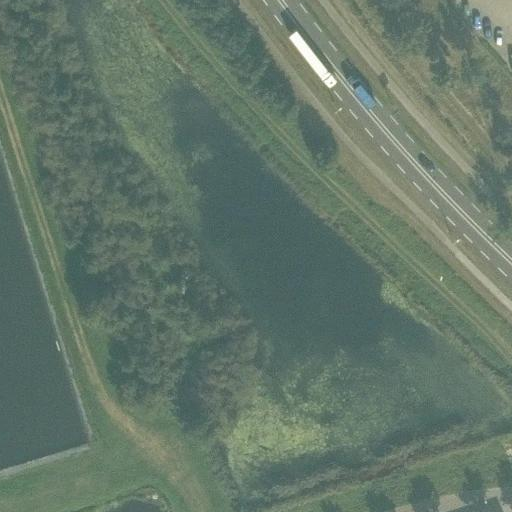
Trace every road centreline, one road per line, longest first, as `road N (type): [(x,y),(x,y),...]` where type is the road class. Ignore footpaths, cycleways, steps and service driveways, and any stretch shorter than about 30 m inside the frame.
road 1 (track): [(172,0),(300,157),(511,355)]
road 2 (secondary): [(511,261),(339,76),(282,0)]
